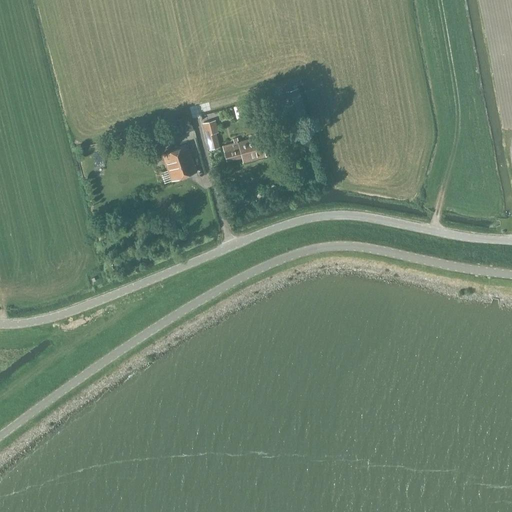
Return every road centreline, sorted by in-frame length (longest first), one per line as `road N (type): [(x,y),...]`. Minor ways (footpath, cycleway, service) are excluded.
road 1 (tertiary): [(0,435),(156,326),(296,252),(365,246),(511,273)]
road 2 (unclassified): [(0,324),(59,315),(320,216),(511,240)]
road 3 (track): [(432,0),(453,133),(433,230)]
